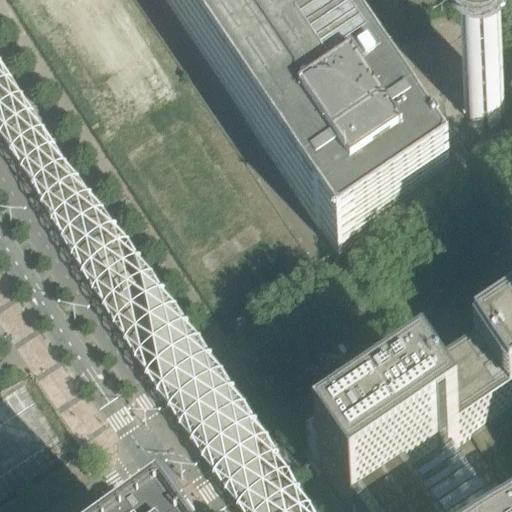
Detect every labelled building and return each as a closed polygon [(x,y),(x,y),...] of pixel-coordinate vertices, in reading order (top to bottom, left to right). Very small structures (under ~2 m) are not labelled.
[(163,0),(246,122),(245,123),(319,234),(320,233),(339,261),(343,258),(343,262),(345,265),(348,266),(351,267),(354,265),(357,263),(357,259),(357,256),(354,254),(352,252),(366,243),(382,232),(449,187),(444,186),(434,171),(429,174),(407,142),(415,136),(355,48),(352,50),(317,0),(163,0)] [(503,112),(503,106),(501,102),(500,102),(498,99),(498,98),(494,94),(489,92),(484,91),(483,92),(480,92),(479,91),(474,93),(470,96),(466,100),(467,101),(466,104),(464,104),(463,110),(464,115),(465,119),(466,120),(467,120),(469,123),(468,124),(469,125),(472,128),(478,130),(482,131),(483,129),(486,129),(487,130),(492,129),(497,125),(500,122),(499,120),(501,118),(502,117),(503,112)] [(493,176),(485,164),(477,169),(485,181),(493,176)] [(0,406),(37,382),(0,326),(0,406)] [(511,338),(475,363),(478,368),(477,369),(478,370),(491,389),(508,415),(511,412),(511,338)] [(180,371),(173,360),(166,365),(173,375),(180,371)] [(484,511),(447,456),(508,415),(491,389),(478,370),(477,369),(478,368),(475,363),(474,364),(458,374),(316,471),(344,511),(484,511)]
